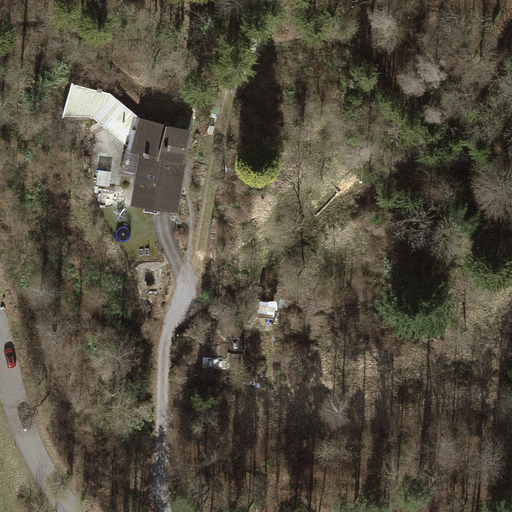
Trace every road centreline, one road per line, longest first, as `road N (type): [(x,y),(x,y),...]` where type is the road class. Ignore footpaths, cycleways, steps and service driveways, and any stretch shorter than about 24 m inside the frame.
road 1 (track): [(161,511),(144,450),(146,403),(206,216),(227,81)]
road 2 (unclassified): [(0,347),(34,459),(73,511)]
